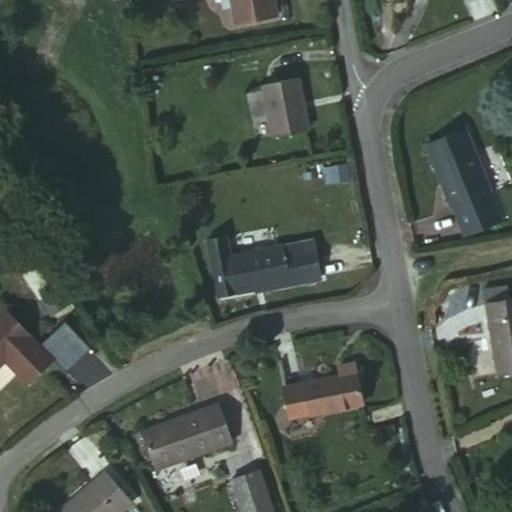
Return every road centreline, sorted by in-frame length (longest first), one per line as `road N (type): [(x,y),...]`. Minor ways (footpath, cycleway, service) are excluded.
road 1 (residential): [(397,305),(235,330),(70,411),(0,474)]
road 2 (residential): [(397,305),(359,81)]
road 3 (residential): [(451,511),(423,439),(397,305)]
road 4 (residential): [(359,81),(511,21)]
